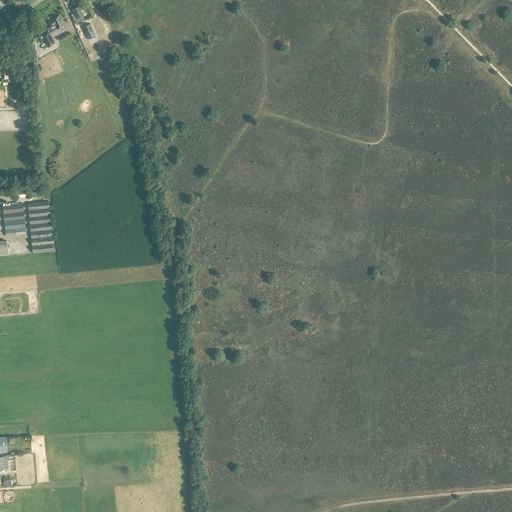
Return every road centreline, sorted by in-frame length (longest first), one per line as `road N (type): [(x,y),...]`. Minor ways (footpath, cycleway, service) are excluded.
road 1 (track): [(192,511),(171,264),(187,219),(260,116),(382,141),(398,14),(426,11),(452,34)]
road 2 (track): [(327,511),(511,488)]
